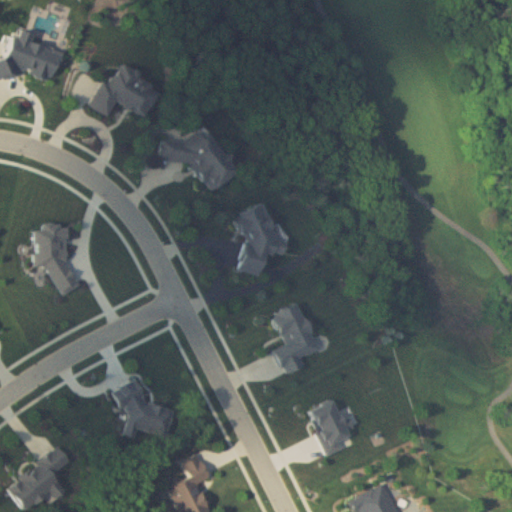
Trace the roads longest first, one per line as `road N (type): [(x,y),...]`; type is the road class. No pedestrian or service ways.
road 1 (residential): [(286,511),(128,209),(59,155),(0,138)]
road 2 (residential): [(0,403),(179,294)]
